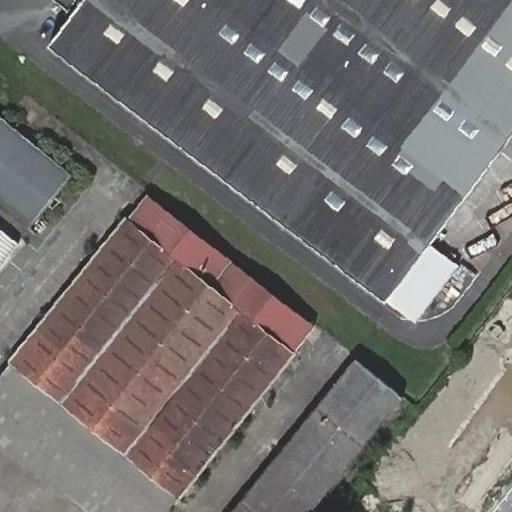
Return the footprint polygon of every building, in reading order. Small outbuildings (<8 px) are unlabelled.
[(387,299),(511,135),(511,0),(55,0),(73,13),(49,44),(387,299)] [(0,199),(32,225),(50,203),(55,197),(73,176),(0,116),(0,199)] [(127,219),(293,352),(316,324),(149,191),(127,219)] [(0,266),(19,243),(0,227),(0,266)] [(301,511),(394,387),(341,348),(220,511),(301,511)]
